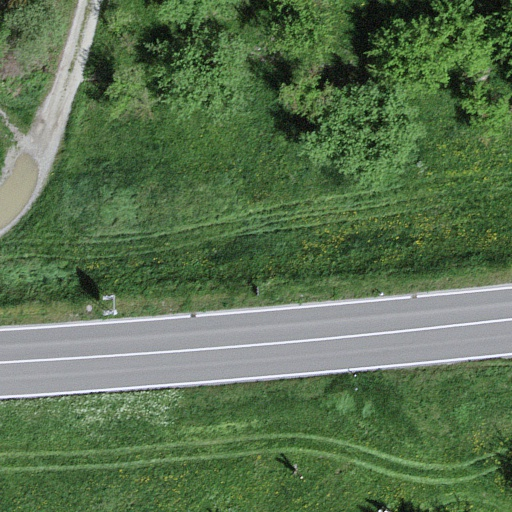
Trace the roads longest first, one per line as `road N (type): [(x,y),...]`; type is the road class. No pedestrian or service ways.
road 1 (tertiary): [(0,360),(511,315)]
road 2 (track): [(84,0),(22,184),(0,207)]
